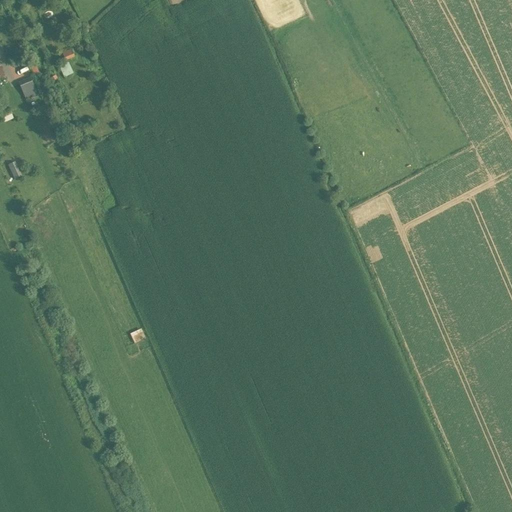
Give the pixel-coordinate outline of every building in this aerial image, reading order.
[(65,61),(74,57),(71,49),(62,53),(65,61)] [(59,66),(64,77),(73,73),(68,62),(59,66)] [(39,75),(35,64),(30,65),(34,77),(39,75)] [(26,100),(37,95),(30,78),(19,82),(26,100)] [(7,162),(11,177),(19,175),(16,160),(7,162)] [(141,328),(129,331),(132,342),(144,338),(141,328)]
